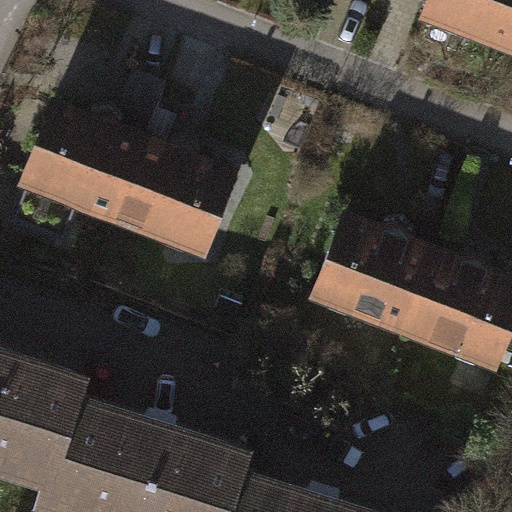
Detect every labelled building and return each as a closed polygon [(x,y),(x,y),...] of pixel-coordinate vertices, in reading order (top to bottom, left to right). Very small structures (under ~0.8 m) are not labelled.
[(511,0),(431,0),(425,17),(511,50),(511,0)] [(8,178),(99,213),(132,126),(41,92),(8,178)] [(226,162),(132,126),(99,213),(193,248),(226,162)] [(305,294),(395,327),(427,241),(337,208),(305,294)] [(511,300),(511,272),(427,241),(395,327),(407,331),(489,361),(501,331),(511,300)] [(511,300),(501,331),(511,334),(511,300)] [(80,378),(0,352),(0,451),(52,468),(74,397),(80,378)] [(243,450),(74,397),(52,468),(45,489),(120,511),(223,511),(236,472),(243,450)] [(365,511),(236,472),(223,511),(365,511)]
